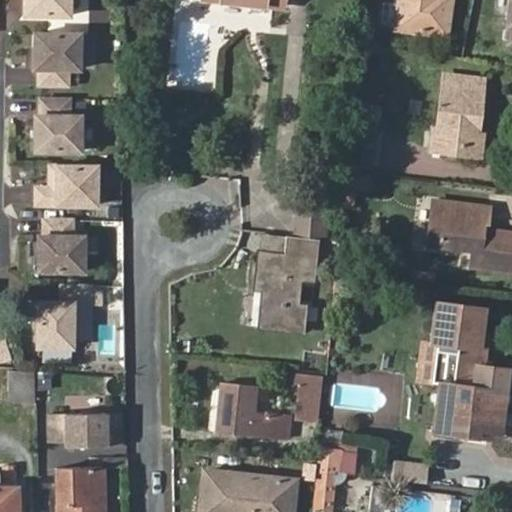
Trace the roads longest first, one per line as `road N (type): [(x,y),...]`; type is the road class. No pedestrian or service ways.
road 1 (residential): [(148,242),(149,511)]
road 2 (residential): [(163,252),(188,252),(207,236),(210,206),(194,187),(173,182),(151,192),(139,218),(148,242)]
